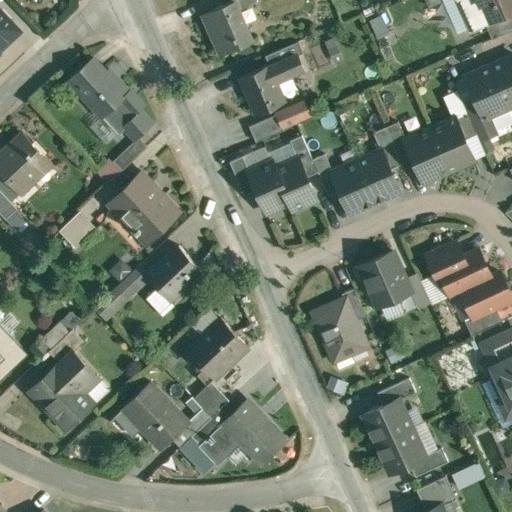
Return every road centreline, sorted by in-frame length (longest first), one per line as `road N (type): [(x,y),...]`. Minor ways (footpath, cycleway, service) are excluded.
road 1 (residential): [(333,464),(264,496),(162,499),(83,486),(0,450)]
road 2 (residential): [(132,0),(253,280)]
road 3 (residential): [(511,240),(490,217),(436,206),(253,280)]
road 4 (residential): [(253,280),(333,464)]
road 5 (residential): [(0,102),(112,0)]
